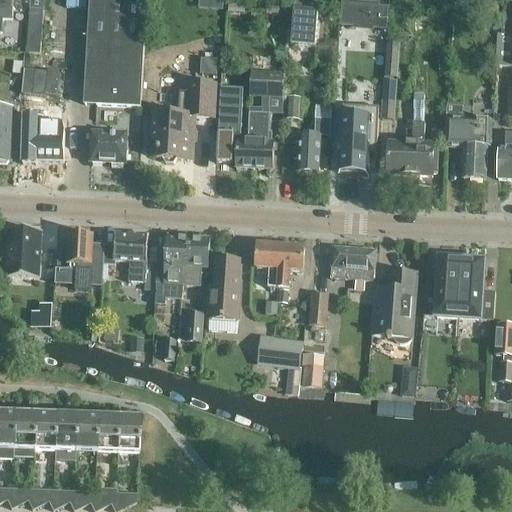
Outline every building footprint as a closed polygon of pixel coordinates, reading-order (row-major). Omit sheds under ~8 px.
[(13,1),(0,0),(0,9),(13,10),(13,1)] [(149,2),(148,0),(90,0),(85,107),(142,110),(149,2)] [(13,10),(0,9),(0,19),(12,20),(13,10)] [(46,12),(31,11),(28,56),(42,57),(46,12)] [(319,14),(295,12),(292,48),(316,50),(319,14)] [(356,37),(358,16),(341,14),(339,36),(356,37)] [(388,45),(385,82),(384,82),(381,122),(395,123),(398,83),(394,83),(394,80),(398,81),(401,46),(388,45)] [(273,173),(275,143),(273,143),(273,134),(271,134),(272,116),(283,117),(285,75),(252,73),(251,100),(263,100),(262,116),(250,115),(249,142),(239,142),(237,171),(273,173)] [(213,119),(215,87),(190,86),(189,96),(182,96),(180,117),(156,116),(155,140),(160,141),(159,159),(164,160),(167,165),(174,166),(178,160),(192,161),(194,118),(213,119)] [(233,165),(234,139),(242,139),(244,91),(222,89),(218,164),(233,165)] [(346,119),(348,90),(336,89),(333,118),(346,119)] [(303,123),(304,101),(286,99),(285,122),(303,123)] [(65,165),(66,132),(51,131),(52,111),(34,109),(33,123),(27,122),(27,118),(21,118),(19,132),(24,133),(23,163),(37,164),(65,165)] [(486,182),(488,150),(492,150),(492,143),(493,123),(475,122),(475,117),(464,116),(464,110),(448,109),(445,149),(465,151),(464,181),(486,182)] [(365,150),(379,150),(380,118),(353,117),(352,129),(348,129),(347,142),(345,142),(343,176),(364,176),(365,150)] [(0,162),(12,163),(14,131),(3,130),(3,119),(0,119),(0,162)] [(320,174),(322,139),(331,139),(332,122),(316,122),(315,137),(300,137),(300,146),(296,145),(295,163),(299,163),(299,174),(320,174)] [(433,180),(434,145),(425,145),(426,126),(414,125),(413,132),(411,179),(433,180)] [(411,179),(413,132),(407,132),(406,144),(390,144),(389,178),(411,179)] [(127,167),(128,135),(92,133),(90,165),(127,167)] [(511,182),(511,137),(508,137),(507,151),(501,151),(499,182),(511,182)] [(40,281),(42,233),(10,231),(8,279),(40,281)] [(94,237),(70,236),(68,266),(69,266),(69,271),(57,271),(56,286),(77,287),(78,267),(92,267),(91,282),(103,282),(105,247),(93,246),(94,237)] [(117,236),(116,248),(106,247),(104,267),(115,267),(116,264),(131,265),(130,285),(146,286),(146,292),(156,293),(157,265),(147,265),(149,238),(117,236)] [(187,289),(190,240),(169,239),(167,269),(166,294),(157,293),(156,306),(166,307),(166,301),(184,302),(184,288),(187,289)] [(190,240),(187,289),(201,289),(202,272),(209,272),(210,241),(190,240)] [(279,290),(282,248),(258,247),(256,272),(270,273),(268,289),(267,300),(278,301),(279,290)] [(282,248),(279,290),(289,291),(291,274),(303,275),(305,250),(282,248)] [(333,250),(331,281),(356,283),(355,292),(365,292),(366,284),(375,285),(377,253),(333,250)] [(437,320),(437,321),(460,322),(463,263),(440,261),(439,289),(427,288),(425,319),(437,320)] [(243,284),(239,284),(240,264),(218,262),(216,289),(210,289),(208,322),(241,324),(243,284)] [(497,292),(485,291),(486,264),(463,263),(460,322),(483,323),(483,322),(495,323),(497,292)] [(376,290),(372,339),(394,340),(394,343),(397,347),(400,349),(405,349),(409,348),(412,345),(418,276),(390,274),(389,291),(376,290)] [(327,330),(330,298),(313,296),(309,328),(327,330)] [(52,330),(54,306),(42,305),(40,329),(52,330)] [(203,344),(206,319),(188,318),(186,343),(203,344)] [(511,328),(498,327),(495,358),(504,359),(503,365),(501,365),(499,384),(511,385),(511,328)] [(302,346),(261,341),(257,369),(298,374),(302,346)] [(176,345),(165,344),(163,364),(174,365),(176,345)] [(321,389),(323,369),(324,358),(306,357),(303,387),(321,389)] [(403,398),(417,398),(419,368),(404,367),(403,398)] [(13,460),(15,415),(0,414),(0,461),(13,462),(13,460)] [(15,415),(13,460),(34,460),(35,453),(36,416),(15,415)] [(55,453),(56,417),(36,416),(35,453),(55,453)] [(55,453),(55,463),(76,463),(76,454),(77,418),(56,417),(55,453)] [(96,455),(98,419),(77,418),(76,454),(96,455)] [(117,456),(119,419),(98,419),(96,455),(117,456)] [(140,420),(119,419),(117,456),(139,456),(140,420)] [(0,506),(7,503),(12,500),(12,491),(0,490),(0,506)] [(12,500),(7,503),(12,511),(28,504),(33,501),(33,492),(12,491),(12,500)] [(95,504),(90,506),(93,511),(101,511),(111,507),(115,505),(116,496),(116,492),(95,491),(95,495),(95,504)] [(33,501),(28,504),(32,511),(34,511),(49,505),(53,503),(53,493),(33,492),(33,501)] [(53,503),(49,505),(52,511),(56,511),(70,505),(74,503),(74,494),(53,493),(53,503)] [(74,503),(70,505),(72,511),(78,511),(90,506),(95,504),(95,495),(74,494),(74,503)] [(137,496),(116,496),(115,505),(111,507),(113,511),(123,511),(137,505),(137,496)]
